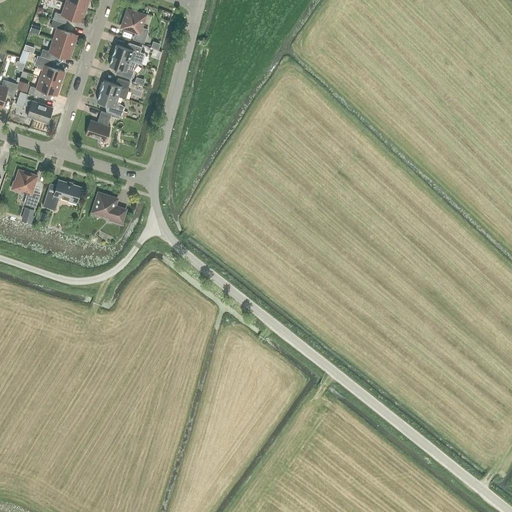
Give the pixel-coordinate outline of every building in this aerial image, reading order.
[(66,0),(65,3),(86,10),(88,0),(66,0)] [(67,17),(82,21),(86,10),(65,3),(62,15),(55,12),(53,19),(65,23),(67,17)] [(141,28),(145,16),(128,10),(122,27),(136,32),(134,39),(143,41),(147,30),(141,28)] [(53,40),(73,46),(77,35),(63,30),(65,24),(53,20),(51,26),(57,28),(53,40)] [(32,24),(30,31),(39,34),(41,27),(32,24)] [(69,58),(73,46),(53,40),(49,51),(43,49),(41,56),(53,60),(55,54),(69,58)] [(139,63),(139,64),(142,64),(145,54),(140,52),(142,47),(130,43),(128,48),(116,44),(113,54),(139,63)] [(138,66),(139,64),(139,63),(113,54),(109,65),(121,69),(119,75),(131,79),(133,71),(138,66)] [(61,83),(65,72),(50,67),(53,60),(37,56),(35,62),(40,64),(39,67),(43,68),(40,77),(61,83)] [(61,83),(40,77),(37,88),(30,86),(28,92),(40,97),(43,90),(57,95),(61,83)] [(104,80),(100,90),(118,97),(126,99),(129,91),(128,88),(130,82),(118,78),(116,84),(104,80)] [(0,85),(0,107),(1,108),(6,94),(14,96),(17,84),(3,80),(1,86),(0,85)] [(118,97),(100,90),(97,101),(109,105),(106,111),(122,116),(125,107),(117,102),(118,97)] [(47,123),(53,107),(32,100),(27,99),(28,94),(20,91),(16,105),(24,107),(25,104),(30,106),(27,116),(47,123)] [(97,122),(90,120),(86,134),(105,141),(110,126),(108,126),(111,114),(101,111),(97,122)] [(32,192),(38,175),(19,169),(15,181),(14,181),(11,189),(20,192),(20,191),(27,193),(23,204),(36,207),(40,194),(32,192)] [(81,187),(58,180),(54,195),(47,192),(43,206),(55,210),(59,197),(69,200),(69,201),(76,203),(81,187)] [(117,198),(98,192),(92,211),(111,217),(110,220),(121,224),(126,209),(115,206),(117,198)] [(25,208),(18,206),(17,213),(24,215),(23,216),(32,218),(34,211),(26,208),(25,208)]
